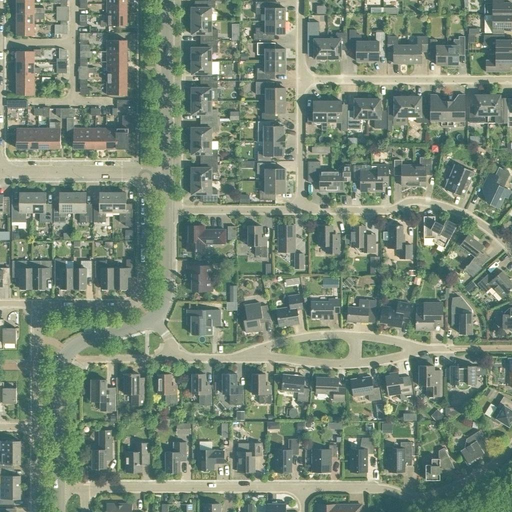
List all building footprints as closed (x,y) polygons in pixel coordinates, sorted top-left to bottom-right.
[(484,0),(484,15),(511,15),(511,3),(503,3),(503,0),(484,0)] [(191,8),(191,21),(211,21),(211,8),(215,8),(215,1),(210,1),(202,1),(202,8),(191,8)] [(266,14),(266,21),(286,21),(286,8),(270,8),(270,2),(256,2),(256,14),(266,14)] [(17,3),(17,14),(44,14),(44,8),(34,8),(34,3),(17,3)] [(107,4),(107,15),(127,15),(127,11),(128,11),(128,6),(127,6),(127,4),(107,4)] [(17,14),(17,25),(34,25),(34,19),(44,19),(44,14),(17,14)] [(127,15),(107,15),(107,21),(101,21),(101,26),(127,26),(127,15)] [(511,26),(511,15),(484,15),(484,33),(504,33),(504,27),(511,26)] [(202,35),(202,41),(217,41),(217,30),(211,30),(211,21),(191,21),(191,35),(202,35)] [(286,21),(266,21),(266,28),(256,28),(256,34),(254,34),(254,40),(270,40),(270,34),(286,34),(286,21)] [(327,59),(327,39),(319,39),(319,23),(307,23),(307,48),(314,48),(314,59),(327,59)] [(34,25),(17,25),(17,36),(34,36),(34,25)] [(60,25),(55,25),(54,38),(61,38),(61,34),(67,34),(68,25),(67,25),(60,25)] [(470,27),(470,40),(479,40),(479,27),(470,27)] [(356,62),(367,62),(367,42),(361,41),(361,36),(356,35),(356,30),(349,30),(349,44),(356,44),(356,62)] [(367,42),(367,62),(379,62),(379,50),(385,50),(385,32),(376,32),(376,42),(367,42)] [(336,39),(327,39),(327,59),(341,59),(341,48),(347,48),(347,33),(336,33),(336,39)] [(489,46),(489,53),(495,53),(511,52),(511,39),(491,40),(491,35),(484,35),(484,46),(489,46)] [(393,63),(407,64),(407,45),(398,45),(398,37),(388,37),(388,52),(393,52),(393,63)] [(407,45),(407,64),(421,63),(421,52),(427,52),(427,37),(417,37),(417,45),(407,45)] [(453,46),(447,46),(447,65),(459,65),(459,52),(465,52),(465,37),(458,37),(458,40),(453,40),(453,46)] [(107,40),(107,52),(127,52),(127,40),(107,40)] [(447,65),(447,46),(436,46),(436,40),(430,40),(430,52),(436,52),(436,65),(447,65)] [(191,48),(191,61),(211,61),(211,53),(217,53),(217,41),(202,41),(202,48),(191,48)] [(265,55),(265,61),(286,61),(286,49),(273,49),(273,43),(257,43),(257,55),(265,55)] [(17,51),(17,63),(34,63),(34,57),(41,57),(41,50),(34,50),(34,51),(17,51)] [(80,52),(80,62),(87,62),(87,58),(92,58),(92,52),(80,52)] [(107,52),(107,62),(127,62),(127,58),(128,58),(128,53),(127,53),(127,52),(107,52)] [(511,52),(495,53),(495,60),(486,60),(486,72),(509,72),(509,66),(511,65),(511,52)] [(202,75),(202,81),(217,82),(217,75),(211,75),(211,61),(191,61),(191,75),(202,75)] [(286,61),(265,61),(265,69),(257,69),(257,79),(273,79),(273,73),(286,73),(286,61)] [(107,62),(107,73),(127,73),(127,69),(128,69),(128,64),(127,64),(127,62),(107,62)] [(17,73),(34,73),(40,73),(40,68),(34,68),(34,63),(17,63),(17,73)] [(17,73),(17,84),(34,84),(34,73),(17,73)] [(107,73),(107,84),(127,84),(127,80),(128,80),(128,75),(127,75),(127,73),(107,73)] [(202,88),(191,88),(191,101),(211,101),(211,102),(217,102),(217,82),(202,81),(202,88)] [(265,94),(265,101),(285,101),(285,88),(270,88),(270,82),(256,82),(256,94),(265,94)] [(34,84),(17,84),(17,95),(34,95),(34,84)] [(127,84),(107,84),(107,95),(127,95),(127,84)] [(447,127),(447,101),(436,101),(436,95),(430,95),(430,121),(441,121),(441,127),(447,127)] [(458,101),(447,101),(447,127),(454,127),(454,121),(465,121),(465,95),(458,95),(458,101)] [(469,123),(487,123),(487,95),(475,95),(475,109),(469,109),(469,123)] [(507,123),(507,111),(507,99),(500,99),(500,95),(487,95),(487,123),(507,123)] [(394,117),(407,117),(407,97),(394,97),(394,108),(388,108),(388,121),(394,121),(394,117)] [(407,97),(407,117),(416,117),(416,123),(427,123),(427,108),(421,108),(421,97),(407,97)] [(354,115),(347,115),(347,129),(360,129),(360,119),(367,119),(367,99),(354,99),(354,115)] [(380,99),(367,99),(367,119),(374,119),(374,129),(386,129),(386,115),(380,115),(380,99)] [(17,109),(28,109),(28,101),(17,101),(17,109)] [(202,115),(202,121),(215,121),(217,121),(217,110),(211,110),(211,102),(211,101),(191,101),(191,115),(202,115)] [(285,101),(265,101),(265,113),(262,113),(262,120),(276,120),(276,114),(285,114),(285,101)] [(321,131),(327,131),(327,101),(313,101),(313,109),(312,111),(307,111),(307,122),(314,122),(314,125),(321,125),(321,131)] [(327,101),(327,131),(327,122),(341,123),(341,131),(347,131),(347,129),(347,115),(347,111),(341,111),(341,101),(327,101)] [(239,121),(239,112),(230,112),(230,121),(239,121)] [(123,128),(117,129),(117,149),(128,149),(128,132),(131,132),(131,116),(123,116),(123,128)] [(74,149),(85,149),(85,129),(74,129),(74,118),(67,118),(67,136),(74,136),(74,149)] [(191,128),(191,141),(211,141),(211,132),(217,132),(217,121),(215,121),(202,121),(202,128),(191,128)] [(264,131),(264,141),(285,141),(285,135),(284,135),(284,126),(271,126),(271,121),(258,121),(258,131),(264,131)] [(55,129),(49,129),(49,149),(60,149),(60,122),(55,122),(55,129)] [(17,149),(28,149),(28,129),(16,129),(17,149)] [(28,129),(28,149),(32,149),(32,150),(37,150),(37,149),(38,149),(38,129),(28,129)] [(49,129),(38,129),(38,149),(43,149),(43,150),(48,150),(48,149),(49,149),(49,129)] [(85,129),(85,149),(89,149),(89,150),(94,150),(94,149),(95,149),(95,129),(85,129)] [(106,129),(95,129),(95,149),(100,149),(100,150),(105,150),(105,149),(106,149),(106,129)] [(117,129),(106,129),(106,149),(110,149),(111,150),(115,150),(115,149),(117,149),(117,129)] [(481,136),(470,136),(470,144),(482,144),(481,136)] [(202,155),(202,161),(217,161),(217,150),(211,150),(211,141),(191,141),(191,155),(202,155)] [(285,141),(264,141),(264,152),(258,152),(258,161),(271,161),(271,156),(284,156),(284,148),(285,148),(285,141)] [(413,166),(413,186),(425,186),(425,173),(431,173),(431,160),(425,160),(425,158),(420,158),(420,166),(413,166)] [(401,186),(413,186),(413,166),(401,166),(401,160),(394,160),(394,173),(401,173),(401,186)] [(191,168),(191,181),(211,181),(211,173),(217,173),(217,161),(202,161),(202,168),(191,168)] [(331,191),(331,171),(320,171),(320,162),(308,162),(308,179),(318,179),(320,180),(320,191),(331,191)] [(265,174),(265,181),(285,181),(285,169),(272,169),(273,163),(257,163),(257,174),(265,174)] [(453,194),(464,198),(475,173),(460,166),(460,167),(455,165),(448,180),(446,179),(446,186),(444,189),(447,190),(447,191),(452,196),(453,194)] [(338,171),(331,171),(331,191),(343,191),(343,184),(350,184),(350,166),(338,166),(338,171)] [(360,191),(371,191),(371,171),(365,171),(365,166),(354,166),(354,178),(360,178),(360,191)] [(371,171),(371,191),(382,191),(382,187),(388,187),(388,166),(371,166),(371,171)] [(503,187),(509,175),(507,171),(505,170),(506,169),(503,168),(503,169),(499,167),(495,175),(489,172),(484,184),(490,187),(485,198),(487,203),(499,209),(504,197),(507,199),(511,191),(503,187)] [(211,181),(191,181),(191,195),(202,195),(202,202),(217,202),(217,190),(211,190),(211,181)] [(285,181),(265,181),(265,188),(260,188),(260,200),(272,200),(272,193),(285,193),(285,181)] [(26,213),(33,213),(33,193),(20,193),(20,208),(14,208),(14,222),(26,222),(26,213)] [(33,193),(33,213),(40,213),(40,222),(52,222),(52,208),(46,208),(46,193),(33,193)] [(73,213),(73,193),(60,193),(60,208),(54,208),(54,222),(66,222),(66,213),(73,213)] [(86,193),(73,193),(73,213),(80,213),(80,222),(92,222),(92,208),(86,208),(86,193)] [(106,213),(113,213),(113,193),(100,193),(100,208),(94,208),(94,222),(106,222),(106,213)] [(113,193),(113,213),(120,213),(120,222),(126,222),(126,226),(132,226),(132,208),(126,208),(126,193),(113,193)] [(3,195),(0,194),(0,213),(9,214),(9,200),(3,200),(3,195)] [(443,226),(435,221),(435,217),(423,217),(423,239),(434,239),(434,243),(444,249),(453,232),(456,226),(457,225),(446,220),(443,226)] [(238,238),(238,225),(229,225),(229,238),(238,238)] [(187,233),(187,251),(204,251),(204,244),(225,244),(225,230),(204,230),(204,226),(188,226),(189,233),(187,233)] [(267,237),(261,237),(261,226),(248,226),(248,246),(255,246),(255,256),(261,256),(261,258),(267,258),(267,237)] [(278,226),(278,252),(295,252),(295,226),(278,226)] [(332,239),(332,234),(332,226),(318,226),(318,246),(326,246),(326,253),(339,253),(339,239),(332,239)] [(351,248),(355,248),(360,253),(375,253),(375,234),(365,235),(365,226),(351,226),(351,248)] [(399,248),(399,259),(411,259),(412,245),(405,245),(405,239),(403,239),(403,226),(388,226),(388,240),(387,240),(387,248),(399,248)] [(133,240),(133,230),(125,230),(125,240),(133,240)] [(464,271),(473,277),(481,269),(480,267),(490,258),(484,253),(483,254),(480,252),(484,247),(468,235),(460,245),(475,257),(464,271)] [(295,254),(295,269),(303,269),(303,254),(295,254)] [(73,289),(73,268),(66,268),(66,261),(61,261),(61,259),(55,259),(55,275),(61,275),(61,289),(73,289)] [(114,268),(114,289),(127,289),(127,275),(132,275),(132,260),(126,260),(126,268),(114,268)] [(33,289),(33,261),(12,261),(12,275),(20,275),(20,289),(33,289)] [(51,261),(33,261),(33,289),(45,289),(45,275),(51,275),(51,261)] [(81,268),(73,268),(73,289),(86,289),(86,275),(91,275),(91,261),(81,261),(81,268)] [(101,289),(114,289),(114,268),(106,268),(106,261),(95,261),(95,275),(101,275),(101,289)] [(370,263),(370,274),(379,274),(379,263),(370,263)] [(187,266),(187,282),(192,282),(192,291),(212,291),(212,266),(187,266)] [(9,268),(0,267),(0,286),(3,287),(3,282),(9,282),(9,268)] [(511,279),(509,279),(502,271),(492,280),(487,274),(477,284),(485,293),(492,287),(502,298),(511,289),(511,279)] [(353,283),(348,278),(344,282),(349,287),(353,283)] [(470,295),(478,288),(472,282),(465,289),(470,295)] [(290,307),(276,309),(279,326),(290,325),(290,326),(299,324),(297,310),(303,309),(301,295),(288,296),(290,307)] [(451,312),(451,322),(459,322),(459,334),(472,334),(472,313),(471,313),(471,310),(460,297),(452,298),(451,306),(451,312)] [(311,318),(324,318),(324,319),(333,319),(333,313),(339,313),(339,299),(329,299),(329,302),(311,302),(311,318)] [(375,312),(376,301),(359,299),(359,308),(348,307),(347,321),(367,323),(368,312),(375,312)] [(393,326),(400,327),(402,317),(408,318),(410,304),(398,302),(397,309),(382,306),(380,322),(393,324),(393,326)] [(245,305),(247,320),(243,320),(246,333),(261,330),(260,323),(271,321),(266,305),(261,306),(260,303),(245,305)] [(416,330),(434,330),(434,326),(442,326),(442,303),(424,303),(424,308),(416,308),(416,330)] [(504,312),(504,315),(502,315),(502,329),(510,329),(510,330),(511,331),(511,332),(511,307),(509,308),(504,312)] [(212,324),(220,324),(220,310),(187,310),(187,324),(192,324),(192,334),(212,334),(212,324)] [(0,319),(0,349),(4,349),(4,343),(16,343),(16,328),(4,328),(4,319),(0,319)] [(496,364),(498,371),(505,370),(503,363),(496,364)] [(427,386),(427,397),(441,397),(441,382),(434,382),(434,366),(419,366),(419,386),(427,386)] [(455,385),(455,387),(457,388),(459,389),(461,390),(465,390),(467,389),(469,388),(470,387),(470,385),(476,385),(476,366),(467,366),(467,368),(458,368),(458,366),(450,366),(450,368),(445,370),(445,377),(450,377),(450,385),(455,385)] [(385,377),(388,396),(400,394),(401,400),(413,399),(410,377),(402,378),(402,377),(399,378),(398,372),(389,374),(389,376),(385,377)] [(145,378),(139,378),(139,374),(124,374),(124,394),(132,394),(132,405),(145,405),(145,378)] [(158,380),(153,380),(152,382),(152,388),(153,389),(158,389),(158,394),(165,394),(165,404),(177,404),(177,385),(171,385),(171,374),(158,374),(158,380)] [(199,394),(199,406),(211,406),(211,385),(205,385),(205,374),(192,374),(192,394),(199,394)] [(230,405),(243,405),(243,390),(243,385),(237,385),(237,374),(222,374),(222,394),(230,394),(230,405)] [(259,404),(271,404),(271,385),(265,385),(265,374),(252,374),(252,394),(259,394),(259,404)] [(298,392),(297,401),(308,402),(309,389),(303,388),(304,377),(283,375),(282,390),(298,392)] [(351,380),(353,397),(368,394),(369,401),(380,400),(379,388),(373,388),(371,377),(351,380)] [(338,388),(338,378),(317,378),(316,393),(334,394),(333,401),(344,401),(344,388),(338,388)] [(115,394),(106,394),(107,380),(91,380),(91,401),(101,401),(101,411),(115,411),(115,394)] [(0,382),(0,412),(4,412),(4,403),(16,403),(16,388),(4,388),(4,382),(0,382)] [(489,399),(493,392),(487,388),(483,395),(489,399)] [(500,422),(509,428),(511,423),(511,401),(503,396),(489,419),(499,425),(500,422)] [(443,416),(437,410),(431,416),(437,422),(443,416)] [(111,443),(112,443),(112,431),(100,431),(100,450),(93,450),(93,460),(91,460),(91,470),(99,470),(99,468),(105,468),(105,460),(111,460),(111,443)] [(465,458),(463,459),(467,465),(478,459),(477,457),(484,453),(481,448),(487,444),(478,431),(466,439),(467,439),(465,448),(460,451),(465,458)] [(1,441),(1,453),(20,453),(20,441),(10,441),(10,438),(1,438),(1,441)] [(350,472),(367,472),(367,454),(374,454),(374,438),(362,438),(360,450),(350,450),(350,472)] [(275,450),(275,472),(291,472),(291,455),(299,455),(299,439),(288,439),(288,450),(275,450)] [(180,461),(186,461),(186,456),(186,442),(173,442),(173,452),(165,452),(165,472),(180,472),(180,461)] [(389,472),(404,472),(404,466),(412,466),(412,442),(400,442),(400,449),(386,449),(386,458),(389,458),(389,472)] [(126,472),(142,472),(142,464),(149,464),(149,443),(135,443),(135,452),(126,452),(126,472)] [(238,470),(240,470),(242,472),(254,472),(254,456),(261,456),(261,443),(248,443),(248,450),(246,452),(238,452),(238,470)] [(312,472),(330,472),(330,465),(329,465),(329,457),(336,457),(336,445),(329,445),(329,449),(313,449),(313,458),(312,458),(312,472)] [(425,464),(425,480),(440,480),(440,472),(441,472),(441,470),(447,470),(448,471),(454,468),(444,448),(438,450),(438,458),(431,458),(431,464),(425,464)] [(214,451),(214,450),(198,450),(198,470),(202,470),(203,472),(209,472),(210,470),(214,470),(214,463),(224,463),(224,451),(214,451)] [(0,463),(0,470),(11,470),(11,464),(20,464),(20,453),(1,453),(1,464),(0,463)] [(0,476),(1,476),(0,487),(20,487),(20,476),(11,476),(11,470),(0,470),(0,476)] [(20,487),(0,487),(0,499),(0,498),(0,504),(11,505),(11,499),(20,499),(20,487)] [(105,511),(132,511),(132,503),(106,503),(106,511),(105,511)] [(267,504),(267,511),(285,511),(286,504),(286,503),(279,503),(279,504),(267,504)]
